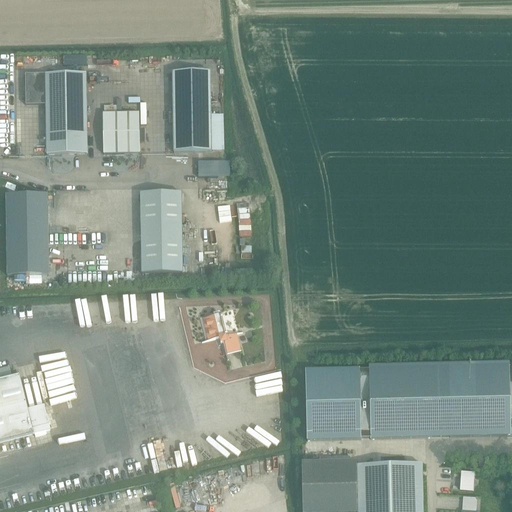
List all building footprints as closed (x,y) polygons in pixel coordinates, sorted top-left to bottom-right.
[(210,73),(172,73),(174,154),(211,153),(210,73)] [(86,75),(25,76),(26,107),(46,106),(46,135),(26,136),(26,156),(87,155),(86,75)] [(139,114),(103,115),(103,155),(140,155),(139,114)] [(181,194),(140,195),(142,275),(182,275),(181,194)] [(48,196),(6,196),(7,277),(49,276),(48,196)] [(226,355),(230,371),(231,371),(227,355),(239,352),(243,368),(244,368),(240,351),(236,336),(243,334),(243,333),(228,337),(227,334),(225,335),(220,315),(202,320),(202,321),(204,320),(210,341),(202,343),(202,344),(220,340),(221,345),(223,344),(226,355)] [(359,370),(306,371),(307,442),(361,441),(361,440),(370,440),(370,441),(511,437),(509,367),(368,370),(368,371),(359,371),(359,370)] [(0,444),(34,436),(34,435),(50,431),(49,426),(45,407),(28,410),(19,376),(0,380),(0,444)] [(357,463),(305,464),(306,511),(357,511),(357,467),(357,463)] [(474,474),(461,473),(460,492),(473,493),(474,474)]
